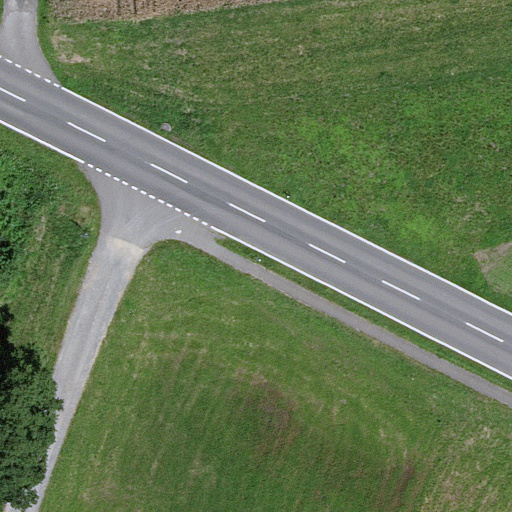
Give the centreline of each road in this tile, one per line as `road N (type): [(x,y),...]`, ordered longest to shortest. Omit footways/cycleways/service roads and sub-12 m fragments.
road 1 (secondary): [(511,347),(0,85)]
road 2 (track): [(153,166),(28,511)]
